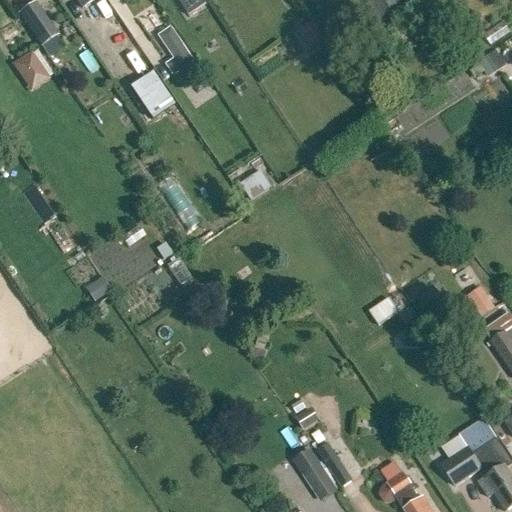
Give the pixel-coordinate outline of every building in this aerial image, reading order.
[(75,0),(81,9),(95,0),(75,0)] [(200,0),(176,0),(187,16),(204,5),(200,0)] [(399,0),(377,0),(369,6),(381,24),(404,8),(399,0)] [(58,37),(35,4),(18,16),(41,48),(58,37)] [(311,47),(324,39),(312,21),(299,29),(311,47)] [(410,53),(418,48),(406,30),(398,36),(410,53)] [(8,63),(27,92),(47,78),(28,50),(8,63)] [(184,51),(171,60),(163,66),(171,78),(173,76),(189,65),(192,64),(184,51)] [(496,52),(478,64),(488,79),(506,67),(496,52)] [(189,65),(173,76),(182,90),(198,79),(189,65)] [(152,119),(175,104),(153,72),(130,87),(152,119)] [(257,173),(237,187),(249,205),(270,191),(257,173)] [(165,244),(155,250),(162,262),(172,256),(165,244)] [(101,279),(85,289),(94,303),(110,293),(101,279)] [(466,299),(481,321),(496,310),(481,289),(466,299)] [(389,299),(369,313),(378,327),(399,313),(389,299)] [(511,321),(508,315),(483,333),(492,345),(506,335),(506,334),(511,329),(511,321)] [(511,329),(506,334),(506,335),(492,345),(511,374),(511,329)] [(405,332),(405,350),(422,350),(422,332),(405,332)] [(257,338),(253,349),(263,352),(266,341),(257,338)] [(312,410),(296,420),(303,432),(319,421),(312,410)] [(504,511),(507,511),(511,509),(511,477),(507,470),(511,466),(511,463),(497,440),(484,421),(461,437),(469,450),(442,466),(456,488),(474,476),(481,471),(486,479),(479,484),(489,499),(494,495),(504,511)] [(319,432),(312,436),(318,446),(325,442),(319,432)] [(342,487),(353,480),(329,443),(318,451),(342,487)] [(322,502),(335,493),(317,466),(304,475),(322,502)] [(418,501),(411,491),(414,489),(404,474),(387,486),(383,489),(381,492),(380,496),(385,504),(389,505),(393,503),(397,501),(404,511),(432,511),(423,498),(418,501)]
